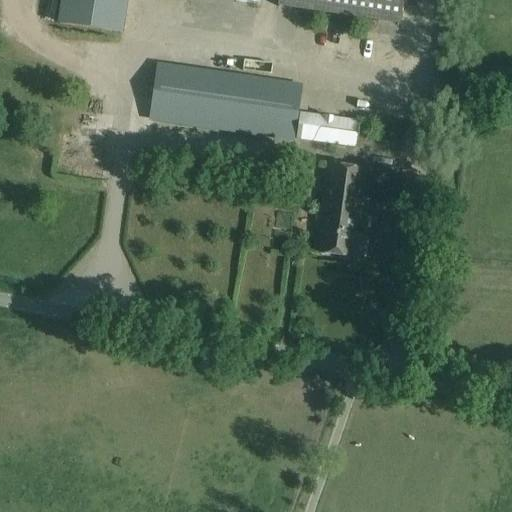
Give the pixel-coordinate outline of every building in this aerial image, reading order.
[(227,0),(259,5),(260,0),(62,0),(58,26),(122,36),(127,0),(227,0)] [(279,0),(278,7),(398,25),(401,0),(279,0)] [(89,45),(89,33),(57,34),(58,46),(89,45)] [(293,142),(301,87),(158,66),(150,121),(293,142)] [(300,113),(297,142),(352,150),(356,121),(300,113)] [(366,236),(358,235),(367,171),(327,165),(317,234),(322,235),(321,254),(350,258),(350,257),(363,259),(366,236)]
